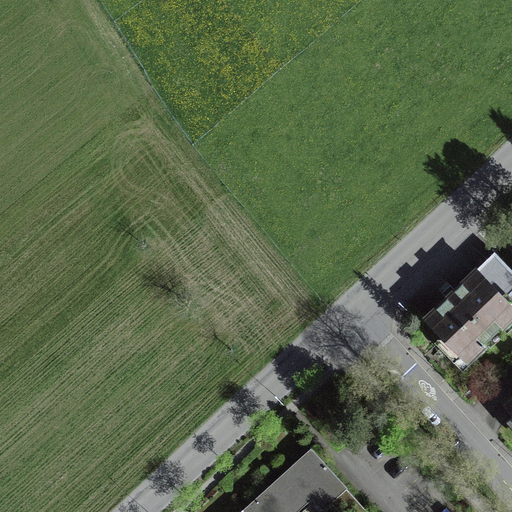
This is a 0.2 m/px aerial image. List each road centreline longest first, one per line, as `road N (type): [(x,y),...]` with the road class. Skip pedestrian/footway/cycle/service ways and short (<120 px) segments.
road 1 (unclassified): [(359,306),(144,511)]
road 2 (residential): [(359,306),(511,486)]
road 3 (unclassified): [(511,163),(359,306)]
